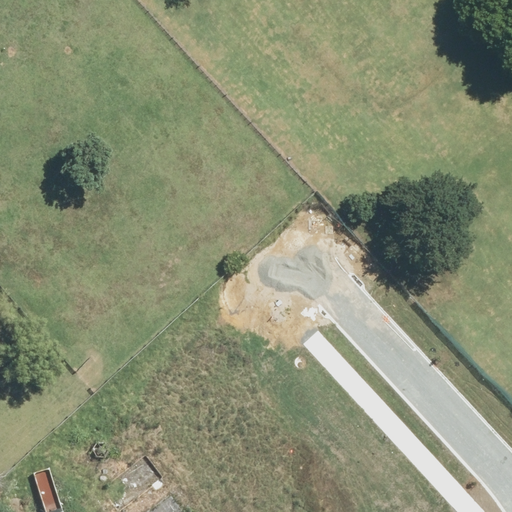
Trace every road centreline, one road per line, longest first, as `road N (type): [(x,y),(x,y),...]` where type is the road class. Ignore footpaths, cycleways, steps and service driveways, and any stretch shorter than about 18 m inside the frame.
road 1 (residential): [(511,482),(258,206)]
road 2 (unclassified): [(0,473),(258,206)]
